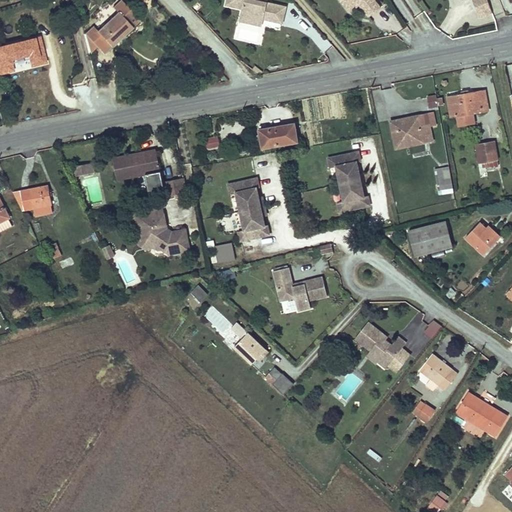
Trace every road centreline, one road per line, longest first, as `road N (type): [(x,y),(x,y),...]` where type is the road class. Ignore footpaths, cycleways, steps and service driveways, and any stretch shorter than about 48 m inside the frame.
road 1 (unclassified): [(0,143),(511,42)]
road 2 (unknown): [(368,158),(380,215),(333,231),(353,261)]
road 3 (track): [(168,0),(251,93)]
road 4 (residential): [(412,287),(355,287),(347,271),(357,258),(386,269)]
road 5 (residential): [(412,287),(511,357)]
